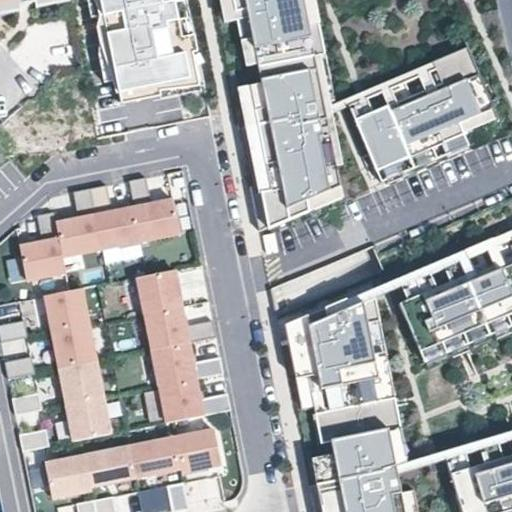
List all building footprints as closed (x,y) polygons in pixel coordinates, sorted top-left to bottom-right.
[(0,15),(24,11),(24,7),(22,0),(10,0),(0,2),(0,15)] [(71,0),(37,0),(38,4),(39,8),(72,2),(71,0)] [(89,0),(101,53),(114,110),(211,88),(191,0),(89,0)] [(239,21),(234,0),(222,0),(227,24),(239,21)] [(304,0),(234,0),(239,21),(243,42),(255,40),(260,64),(263,84),(252,86),(259,121),(272,184),(252,188),(260,231),(270,229),(310,213),(308,203),(342,188),(329,118),(321,120),(318,104),(325,102),(314,49),(304,0)] [(315,0),(304,0),(314,49),(325,46),(315,0)] [(248,67),(260,64),(255,40),(243,42),(248,67)] [(336,100),(325,46),(314,49),(325,102),(336,100)] [(374,113),(357,120),(379,171),(383,169),(405,160),(413,156),(433,148),(444,143),(465,134),(464,132),(460,123),(495,109),(469,48),(444,58),(447,65),(437,69),(444,83),(427,90),(412,97),(398,103),(392,88),(384,91),(390,106),(374,113)] [(333,105),(332,101),(325,102),(318,104),(321,120),(329,118),(328,115),(351,105),(368,98),(384,91),(392,88),(406,82),(421,76),(437,69),(447,65),(444,58),(333,105)] [(421,76),(427,90),(444,83),(437,69),(421,76)] [(392,88),(398,103),(412,97),(406,82),(392,88)] [(259,121),(252,86),(240,89),(247,123),(239,125),(252,188),(272,184),(259,121)] [(351,105),(357,120),(374,113),(368,98),(351,105)] [(460,123),(464,132),(498,117),(495,109),(460,123)] [(61,115),(36,117),(39,145),(64,142),(61,115)] [(465,134),(444,143),(448,154),(469,145),(465,134)] [(433,148),(413,156),(418,167),(438,159),(433,148)] [(405,160),(383,169),(387,180),(409,171),(405,160)] [(147,178),(130,181),(135,208),(142,242),(181,234),(174,200),(152,205),(147,178)] [(95,188),(91,189),(103,250),(142,242),(135,208),(113,213),(107,186),(95,188)] [(344,199),(342,188),(308,203),(310,213),(344,199)] [(103,250),(91,189),(74,192),(79,219),(57,224),(63,258),(103,250)] [(57,224),(54,213),(38,216),(43,243),(21,247),(27,281),(66,273),(63,258),(57,224)] [(511,231),(378,290),(357,294),(359,301),(377,297),(404,286),(431,274),(446,268),(461,262),(470,258),(482,252),(497,246),(511,239),(511,231)] [(265,236),(268,255),(279,253),(276,234),(265,236)] [(511,257),(511,239),(497,246),(503,261),(511,257)] [(489,267),(482,252),(470,258),(476,272),(489,267)] [(511,257),(503,261),(489,267),(476,272),(470,258),(461,262),(467,276),(452,283),(438,289),(410,301),(402,304),(423,353),(511,314),(511,257)] [(467,276),(461,262),(446,268),(452,283),(467,276)] [(182,307),(175,271),(138,278),(146,314),(182,307)] [(438,289),(431,274),(404,286),(410,301),(438,289)] [(82,289),(46,296),(53,333),(89,326),(82,289)] [(322,511),(420,511),(417,489),(404,491),(401,475),(388,478),(385,469),(398,465),(391,430),(385,401),(369,323),(381,320),(377,297),(359,301),(357,294),(285,325),(288,345),(302,342),(315,408),(316,415),(326,413),(332,442),(334,455),(324,457),(330,482),(335,509),(322,511)] [(186,326),(182,307),(146,314),(153,351),(189,343),(217,338),(214,321),(186,326)] [(511,314),(423,353),(427,364),(511,327),(511,314)] [(397,398),(381,320),(369,323),(385,401),(397,398)] [(0,325),(0,335),(2,343),(28,338),(25,321),(0,325)] [(89,326),(53,333),(60,369),(97,362),(89,326)] [(315,408),(302,342),(288,345),(301,411),(315,408)] [(189,343),(153,351),(160,387),(197,380),(224,374),(221,357),(193,363),(189,343)] [(6,362),(9,379),(35,374),(32,357),(6,362)] [(97,362),(60,369),(65,395),(67,405),(74,404),(104,398),(97,362)] [(197,380),(160,387),(167,423),(231,410),(228,394),(200,399),(197,380)] [(13,399),(16,415),(43,410),(39,394),(13,399)] [(74,404),(67,405),(74,442),(111,435),(104,398),(74,404)] [(332,442),(326,413),(316,415),(314,415),(320,444),(332,442)] [(410,462),(403,428),(391,430),(398,465),(410,462)] [(20,435),(23,452),(50,447),(46,430),(20,435)] [(215,430),(176,438),(182,468),(182,472),(222,464),(215,430)] [(511,431),(445,451),(410,462),(398,465),(385,469),(388,478),(401,475),(400,472),(447,458),(465,453),(481,448),(498,443),(511,438),(511,431)] [(135,468),(136,477),(182,468),(176,438),(130,447),(135,468)] [(485,464),(503,458),(498,443),(481,448),(485,464)] [(85,456),(91,486),(136,477),(135,468),(130,447),(85,456)] [(452,473),(470,468),(465,453),(447,458),(452,473)] [(511,455),(503,458),(485,464),(452,473),(463,511),(505,511),(511,510),(511,455)] [(53,498),(92,490),(91,486),(85,456),(46,464),(53,498)] [(330,482),(324,457),(312,459),(317,485),(310,486),(314,511),(322,511),(335,509),(330,482)] [(176,511),(190,509),(185,483),(168,486),(172,511),(176,511)] [(116,511),(113,497),(94,501),(96,511),(116,511)] [(78,511),(96,511),(94,501),(77,504),(78,511)]
